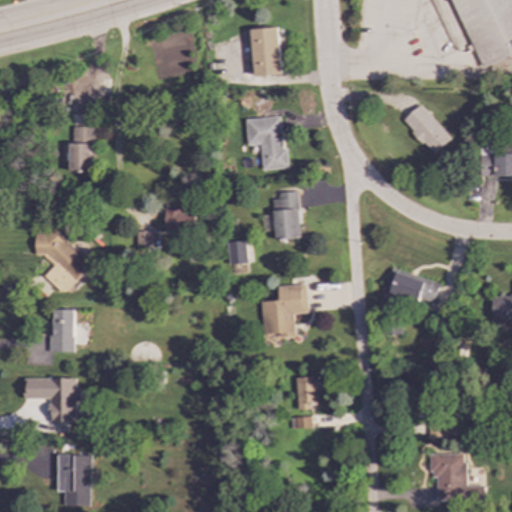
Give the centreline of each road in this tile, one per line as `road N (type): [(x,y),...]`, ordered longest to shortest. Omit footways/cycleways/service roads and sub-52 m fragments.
road 1 (residential): [(349,158),(371,511)]
road 2 (residential): [(321,0),(331,106),(366,182),(448,228),(511,233)]
